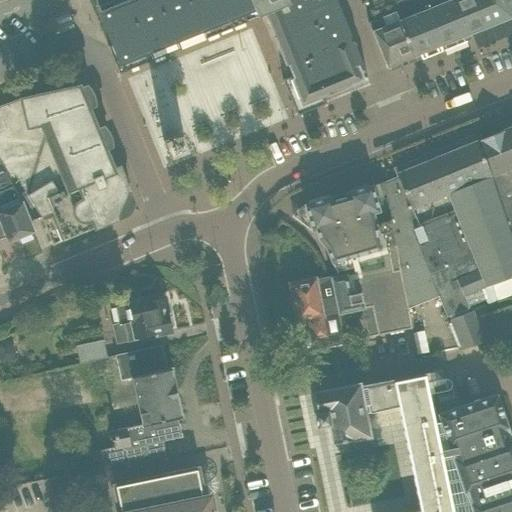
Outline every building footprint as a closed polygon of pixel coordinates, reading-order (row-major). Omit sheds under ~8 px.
[(291,75),(282,79),(297,115),(326,103),(322,94),(366,76),(335,0),(95,0),(113,43),(107,46),(118,73),(266,13),(291,75)] [(415,56),(392,0),(372,0),(371,1),(375,9),(370,11),(373,20),(368,22),(386,68),(415,56)] [(392,0),(415,56),(469,35),(454,0),(392,0)] [(511,0),(454,0),(469,35),(511,18),(511,8),(511,0)] [(239,53),(216,64),(225,84),(249,73),(239,53)] [(14,175),(40,218),(52,245),(119,217),(129,192),(119,167),(113,169),(79,85),(20,98),(0,105),(0,161),(10,177),(14,175)] [(511,126),(501,131),(511,157),(511,126)] [(511,157),(501,131),(475,141),(490,177),(496,196),(507,230),(508,230),(511,228),(511,157)] [(162,140),(169,156),(186,149),(179,133),(162,140)] [(398,176),(383,182),(406,308),(437,296),(446,317),(485,301),(486,305),(511,294),(511,244),(508,230),(507,230),(496,196),(490,177),(475,141),(397,173),(398,176)] [(411,328),(406,308),(383,182),(304,205),(298,209),(292,216),(312,231),(315,229),(318,239),(325,248),(336,274),(329,276),(336,314),(361,308),(368,337),(411,328)] [(0,221),(8,242),(33,232),(21,201),(12,186),(0,191),(0,221)] [(336,314),(329,276),(315,279),(315,278),(289,283),(297,329),(310,326),(315,350),(332,346),(339,345),(333,314),(336,314)] [(121,323),(113,325),(117,344),(137,340),(137,338),(148,336),(148,340),(157,338),(156,334),(172,330),(164,297),(117,308),(121,323)] [(450,319),(455,331),(462,350),(484,341),(471,310),(450,319)] [(419,352),(431,349),(425,328),(413,331),(419,352)] [(74,346),(77,363),(90,360),(102,358),(106,357),(103,339),(74,346)] [(7,341),(0,343),(0,357),(1,361),(12,357),(15,351),(12,343),(7,341)] [(140,424),(109,430),(112,446),(99,449),(99,450),(69,457),(72,472),(103,465),(103,467),(123,463),(125,468),(166,459),(162,441),(182,437),(178,418),(182,417),(171,368),(167,368),(162,344),(114,355),(120,380),(130,378),(140,424)] [(339,345),(332,346),(334,356),(339,355),(344,349),(343,344),(339,345)] [(102,358),(90,360),(92,369),(104,367),(102,358)] [(511,511),(511,439),(509,440),(505,428),(508,428),(497,393),(436,414),(439,422),(434,423),(427,387),(443,384),(441,370),(441,369),(364,384),(364,385),(359,386),(359,384),(312,393),(316,414),(314,414),(316,427),(328,425),(332,444),(369,437),(365,413),(398,406),(420,511),(413,511),(511,511)] [(212,492),(221,491),(218,464),(210,465),(212,492)] [(212,511),(209,496),(202,498),(195,466),(111,483),(117,511),(115,511),(114,511),(212,511)]
